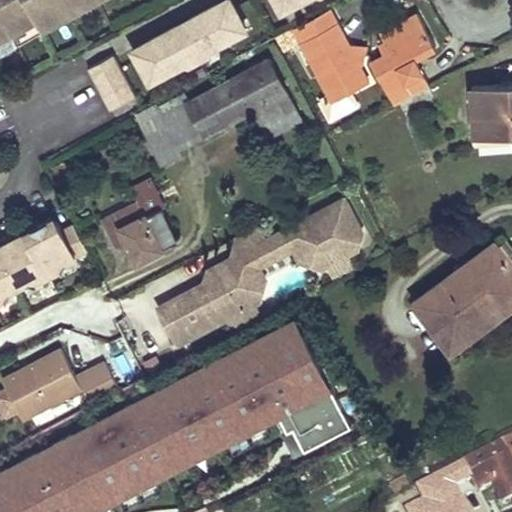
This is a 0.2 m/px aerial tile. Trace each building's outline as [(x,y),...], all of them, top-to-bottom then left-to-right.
[(0,0),(0,39),(40,18),(45,27),(54,22),(50,13),(73,0),(0,0)] [(73,0),(50,13),(54,22),(94,0),(73,0)] [(220,13),(234,5),(231,0),(223,0),(215,4),(220,13)] [(284,9),(301,0),(285,0),(280,3),(284,9)] [(243,23),(234,5),(220,13),(215,4),(188,19),(192,28),(179,34),(175,26),(147,41),(151,49),(138,56),(148,74),(167,64),(170,69),(228,39),(224,33),(243,23)] [(319,101),(330,121),(358,105),(351,91),(369,81),(361,68),(361,60),(349,59),(345,53),(346,46),(326,8),(278,33),(285,47),(300,38),(331,94),(319,101)] [(436,46),(419,12),(382,31),(386,39),(380,42),(385,51),(371,59),(396,103),(430,85),(422,70),(407,78),(401,64),(415,57),(436,46)] [(0,51),(45,27),(40,18),(0,39),(0,51)] [(192,28),(188,19),(175,26),(179,34),(192,28)] [(224,33),(228,39),(247,29),(243,23),(224,33)] [(151,49),(147,41),(134,48),(138,56),(151,49)] [(361,60),(362,46),(346,46),(345,53),(349,59),(361,60)] [(137,94),(114,52),(87,67),(111,109),(137,94)] [(303,117),(272,55),(187,101),(204,135),(256,107),(271,135),(303,117)] [(422,70),(415,57),(401,64),(407,78),(422,70)] [(170,69),(167,64),(148,74),(151,79),(170,69)] [(511,82),(474,85),(476,124),(511,122),(511,82)] [(165,112),(159,101),(138,113),(154,146),(175,133),(165,112)] [(204,135),(187,101),(165,112),(175,133),(182,146),(204,135)] [(511,128),(511,122),(476,124),(477,131),(511,128)] [(182,146),(175,133),(154,146),(160,158),(182,146)] [(164,204),(158,192),(142,200),(148,213),(164,204)] [(360,245),(365,231),(346,196),(267,238),(270,245),(256,252),(252,246),(236,254),(213,266),(209,281),(161,306),(179,341),(240,309),(247,322),(264,313),(257,300),(263,297),(270,276),(263,263),(298,244),(305,257),(326,263),(332,260),(339,273),(356,264),(350,251),(360,245)] [(180,238),(164,204),(148,213),(142,200),(106,217),(120,244),(130,239),(139,258),(180,238)] [(66,267),(70,258),(88,248),(75,222),(62,229),(54,215),(13,237),(10,230),(0,235),(0,301),(8,297),(11,288),(26,280),(36,283),(66,267)] [(267,238),(260,223),(240,233),(236,254),(252,246),(256,252),(270,245),(267,238)] [(511,296),(511,258),(498,240),(416,299),(453,349),(488,324),(479,313),(493,303),(490,297),(499,290),(507,300),(511,296)] [(511,306),(511,296),(507,300),(499,290),(490,297),(493,303),(479,313),(488,324),(511,306)] [(295,312),(286,316),(293,329),(302,325),(295,312)] [(0,511),(100,511),(92,497),(101,492),(106,501),(119,494),(155,474),(168,468),(162,456),(205,433),(211,445),(228,436),(264,416),(280,408),(288,424),(294,421),(306,443),(352,418),(331,379),(322,384),(313,366),(321,361),(302,325),(293,329),(286,316),(248,337),(254,348),(236,357),(231,346),(194,366),(200,377),(182,386),(177,375),(121,405),(126,413),(109,422),(105,413),(68,433),(73,441),(40,459),(36,450),(0,468),(0,472),(3,478),(0,480),(0,511)] [(248,337),(231,346),(236,357),(254,348),(248,337)] [(24,418),(84,387),(93,404),(121,389),(106,360),(78,375),(63,346),(3,377),(24,418)] [(331,379),(321,361),(313,366),(322,384),(331,379)] [(194,366),(177,375),(182,386),(200,377),(194,366)] [(121,405),(105,413),(109,422),(126,413),(121,405)] [(271,428),(264,416),(228,436),(234,448),(271,428)] [(306,443),(294,421),(288,424),(283,427),(294,449),(306,443)] [(68,433),(36,450),(40,459),(73,441),(68,433)] [(162,456),(168,468),(211,445),(205,433),(162,456)] [(511,452),(511,435),(501,441),(508,455),(511,452)] [(511,462),(508,455),(501,441),(463,460),(480,492),(492,486),(502,505),(511,500),(511,462)] [(461,490),(451,467),(437,473),(450,496),(450,497),(461,490)] [(450,496),(437,473),(425,480),(436,502),(450,496)] [(162,486),(155,474),(119,494),(125,506),(162,486)] [(410,487),(406,477),(390,485),(394,494),(410,487)]
